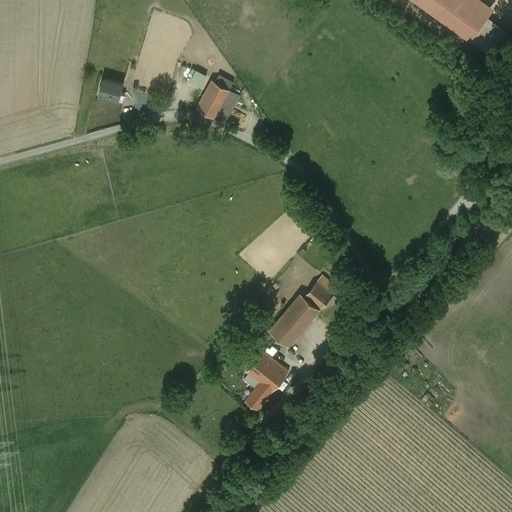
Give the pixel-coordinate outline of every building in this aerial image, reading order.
[(486,18),(462,0),(415,0),(469,40),(486,18)] [(208,82),(212,72),(199,68),(196,78),(208,82)] [(123,83),(103,77),(101,86),(99,93),(123,100),(125,92),(121,91),(123,83)] [(239,95),(212,79),(197,108),(224,123),(239,95)] [(337,288),(322,275),(318,280),(333,293),(337,288)] [(318,280),(305,295),(305,296),(319,308),(320,309),(333,293),(318,280)] [(301,292),(270,330),(288,345),(319,308),(305,296),(305,295),(301,292)] [(280,364),(264,351),(247,372),(249,373),(261,382),(272,391),(289,370),(280,364)] [(261,382),(249,373),(244,379),(256,388),(261,382)] [(272,391),(261,382),(256,388),(246,400),(257,408),(272,391)]
